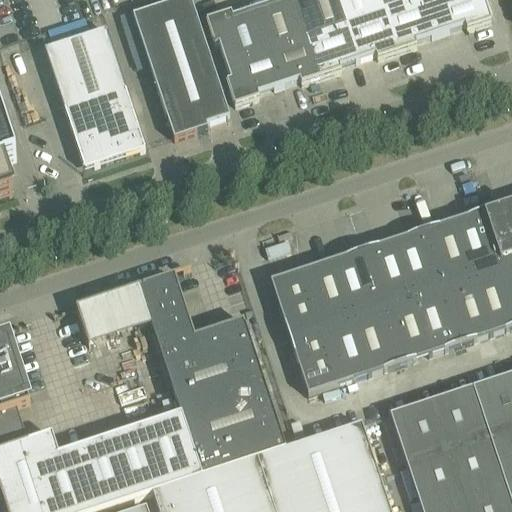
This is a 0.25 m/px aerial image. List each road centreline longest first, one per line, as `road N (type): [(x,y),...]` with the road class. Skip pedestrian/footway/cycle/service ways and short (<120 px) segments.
road 1 (unclassified): [(511,74),(0,242)]
road 2 (unclassified): [(0,302),(511,135)]
